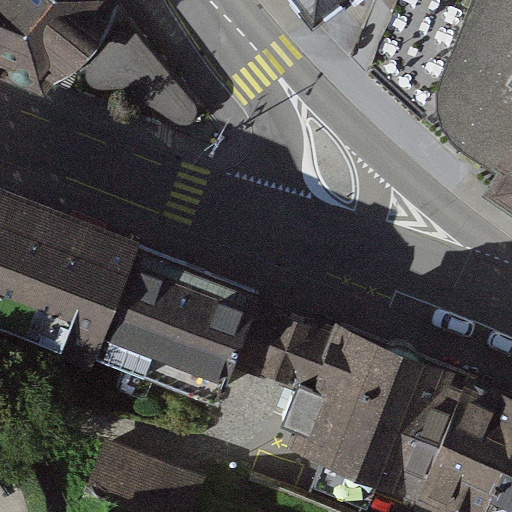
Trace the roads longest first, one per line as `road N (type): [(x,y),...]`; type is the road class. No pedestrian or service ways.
road 1 (tertiary): [(0,127),(326,240)]
road 2 (tertiary): [(210,0),(320,135),(338,209),(326,240)]
road 3 (tertiary): [(326,240),(511,304)]
